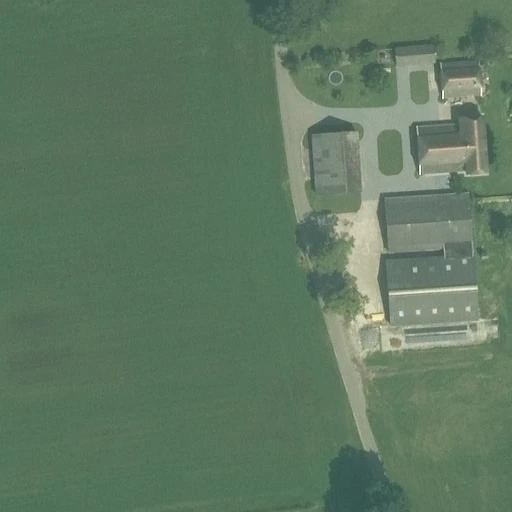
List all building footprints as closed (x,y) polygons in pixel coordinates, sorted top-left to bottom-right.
[(398,65),(434,61),(433,44),(398,47),(398,65)] [(479,95),(477,61),(439,63),(441,98),(479,95)] [(483,173),(480,116),(457,118),(457,125),(415,127),(417,173),(460,171),(464,174),(483,173)] [(358,191),(354,131),(310,133),(314,193),(358,191)] [(465,194),(382,199),(385,251),(443,248),(443,257),(386,261),(390,321),(473,316),(465,194)] [(434,511),(433,488),(406,490),(407,511),(434,511)]
